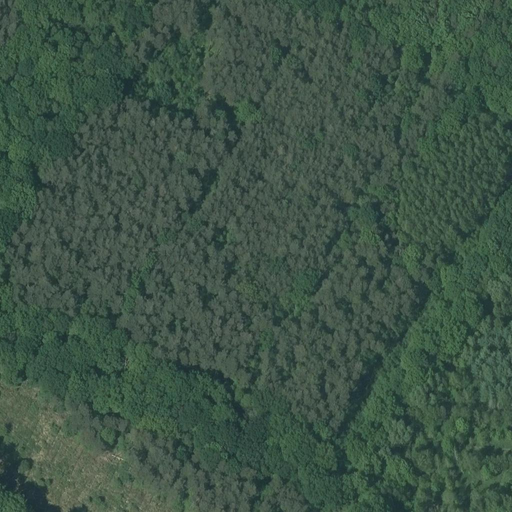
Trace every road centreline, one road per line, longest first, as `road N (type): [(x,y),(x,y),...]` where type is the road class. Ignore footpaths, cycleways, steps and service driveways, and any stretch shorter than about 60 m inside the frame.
road 1 (track): [(511,239),(365,434),(352,488),(362,511)]
road 2 (track): [(511,96),(299,0)]
